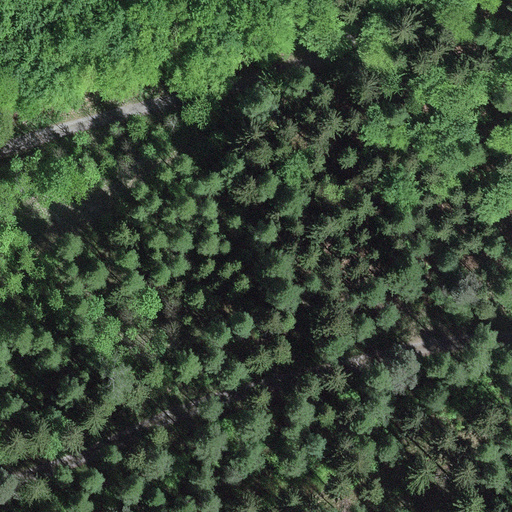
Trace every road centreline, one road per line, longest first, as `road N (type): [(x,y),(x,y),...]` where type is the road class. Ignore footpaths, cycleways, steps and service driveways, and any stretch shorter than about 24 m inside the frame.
road 1 (track): [(0,479),(243,389),(442,340),(511,339)]
road 2 (track): [(0,143),(341,57),(415,0)]
